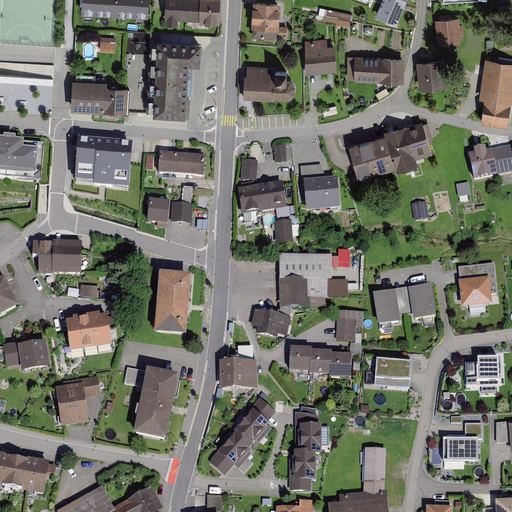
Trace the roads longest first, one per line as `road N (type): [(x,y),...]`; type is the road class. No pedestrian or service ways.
road 1 (residential): [(511,334),(451,344),(435,359),(409,511)]
road 2 (tertiary): [(185,471),(209,387),(222,262)]
road 3 (residential): [(185,471),(0,435)]
road 4 (residential): [(395,101),(333,129),(228,137)]
road 5 (residential): [(57,222),(222,262)]
road 6 (residential): [(228,137),(61,126)]
road 7 (tertiary): [(228,137),(234,0)]
road 8 (residential): [(61,126),(70,0)]
road 9 (tertiary): [(222,262),(228,137)]
road 10 (residential): [(511,130),(395,101)]
